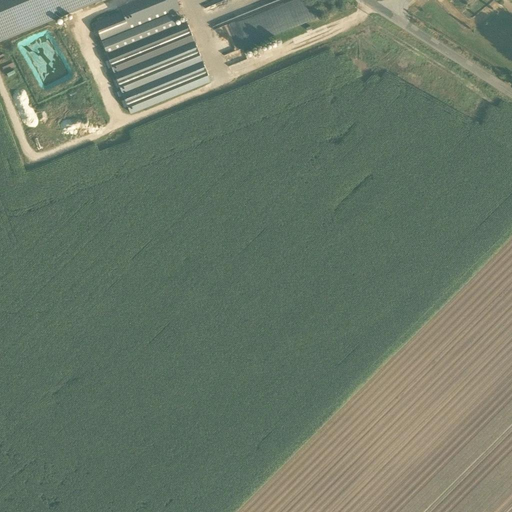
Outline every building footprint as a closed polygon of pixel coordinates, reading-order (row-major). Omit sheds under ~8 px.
[(0,0),(0,40),(97,0),(0,0)] [(180,10),(176,0),(136,0),(120,7),(122,11),(94,23),(102,41),(180,10)] [(275,31),(315,18),(309,0),(295,0),(268,9),(275,31)] [(114,73),(193,41),(185,21),(176,25),(106,53),(114,73)] [(122,93),(202,61),(193,41),(114,73),(122,93)] [(244,55),(240,48),(225,56),(229,63),(244,55)] [(202,61),(122,93),(130,113),(210,81),(202,61)]
